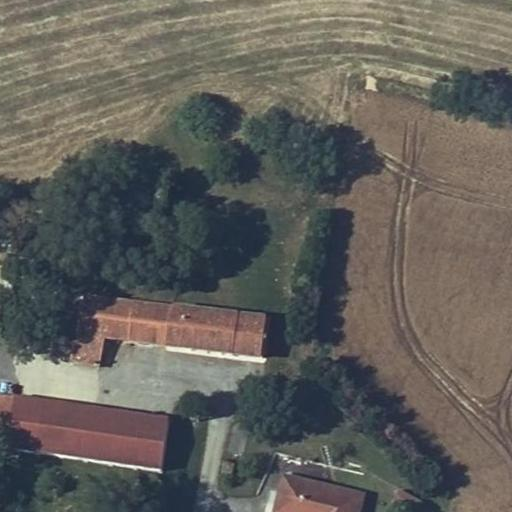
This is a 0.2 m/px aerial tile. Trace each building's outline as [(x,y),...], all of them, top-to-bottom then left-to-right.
[(208,236),(184,233),(182,248),(176,246),(175,255),(205,259),(208,236)] [(95,293),(53,283),(34,324),(52,332),(46,345),(79,362),(91,329),(95,293)] [(156,337),(160,301),(95,293),(91,329),(156,337)] [(259,313),(160,301),(156,337),(252,350),(259,313)] [(0,440),(10,442),(20,389),(3,386),(0,401),(0,440)] [(149,412),(20,389),(10,442),(139,465),(149,412)] [(341,511),(348,488),(275,466),(263,504),(288,511),(341,511)] [(411,498),(389,483),(381,495),(403,510),(411,498)] [(55,511),(92,511),(95,501),(59,494),(55,511)]
